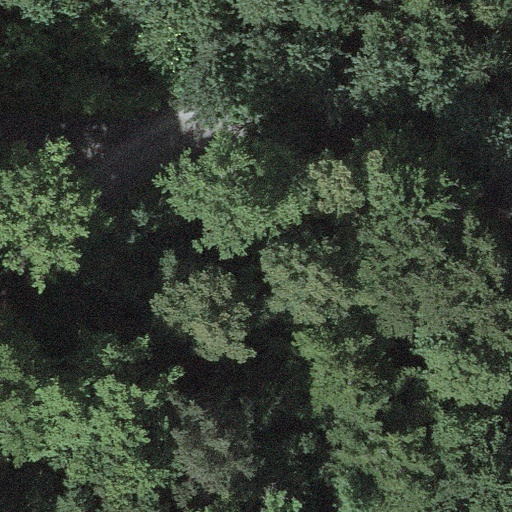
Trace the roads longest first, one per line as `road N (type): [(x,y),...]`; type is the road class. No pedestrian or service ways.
road 1 (track): [(0,280),(97,201),(148,139),(326,119),(419,138),(511,195)]
road 2 (track): [(95,0),(148,139),(0,127)]
